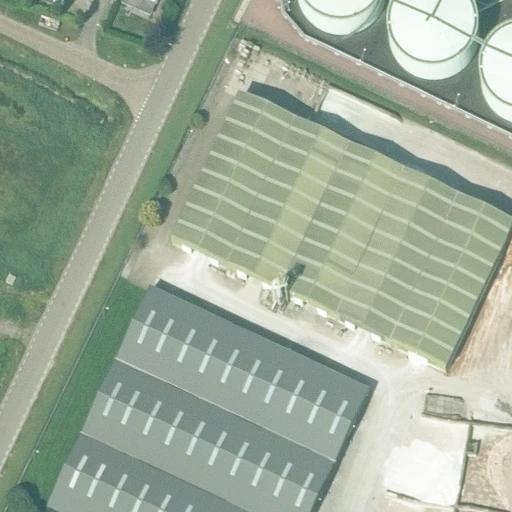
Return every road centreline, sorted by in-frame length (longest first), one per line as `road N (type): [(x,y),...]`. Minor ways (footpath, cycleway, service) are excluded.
road 1 (unclassified): [(0,439),(161,96)]
road 2 (unknown): [(348,511),(390,398),(409,381),(511,401)]
road 3 (unclassified): [(161,96),(0,23)]
